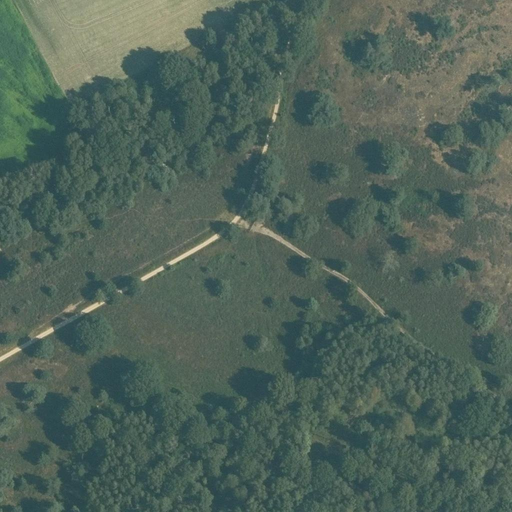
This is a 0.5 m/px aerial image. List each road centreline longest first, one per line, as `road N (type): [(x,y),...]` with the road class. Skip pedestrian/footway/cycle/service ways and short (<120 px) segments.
road 1 (unknown): [(0,368),(255,230),(301,28),(316,0)]
road 2 (track): [(511,405),(438,358),(363,290),(239,221)]
road 3 (track): [(306,0),(239,221)]
